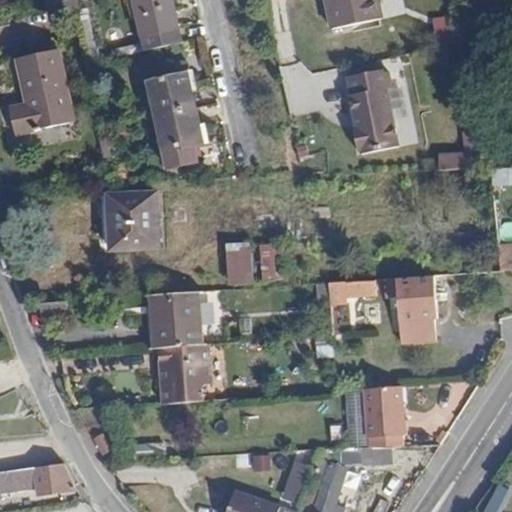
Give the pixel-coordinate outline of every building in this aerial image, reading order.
[(78,0),(58,4),(59,14),(80,10),(78,0)] [(144,52),(182,44),(172,0),(132,0),(144,51),(144,52)] [(382,19),(377,0),(326,0),(333,30),(382,19)] [(75,122),(59,50),(18,59),(28,106),(11,109),(17,135),(75,122)] [(383,72),(348,79),(351,97),(350,97),(362,155),(399,149),(387,91),(393,90),(389,75),(384,75),(383,72)] [(204,145),(196,108),(188,73),(149,82),(157,117),(169,170),(198,163),(196,154),(201,153),(200,146),(204,145)] [(476,170),(473,153),(467,153),(440,155),(441,171),(476,170)] [(160,249),(157,195),(110,197),(113,251),(160,249)] [(284,245),(230,247),(233,282),(287,280),(284,245)] [(502,272),(511,271),(511,245),(500,246),(502,272)] [(402,343),(437,340),(435,319),(438,319),(435,277),(397,279),(402,343)] [(332,307),(347,306),(347,300),(378,297),(376,281),(330,285),(332,307)] [(206,346),(202,294),(152,297),(154,324),(149,325),(152,350),(160,350),(206,346)] [(214,385),(211,346),(206,346),(160,350),(164,405),(205,403),(204,386),(214,385)] [(402,387),(365,390),(369,438),(373,438),(401,436),(405,435),(402,387)] [(117,443),(109,427),(92,436),(100,451),(117,443)] [(401,436),(373,438),(374,448),(402,447),(401,436)] [(333,501),(345,463),(397,461),(396,448),(322,452),(300,511),(344,511),(347,503),(333,501)] [(303,497),(313,469),(297,463),(287,491),(303,497)] [(39,497),(78,491),(78,490),(73,480),(65,464),(0,472),(0,489),(1,493),(38,489),(39,497)] [(300,506),(303,497),(287,491),(284,500),(300,506)] [(224,511),(286,511),(247,498),(232,492),(224,511)]
